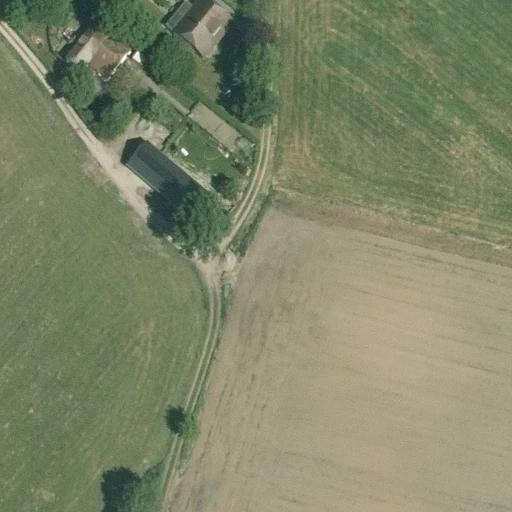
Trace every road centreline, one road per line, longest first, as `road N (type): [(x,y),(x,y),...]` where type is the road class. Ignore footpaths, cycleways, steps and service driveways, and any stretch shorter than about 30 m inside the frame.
road 1 (track): [(156,511),(213,332),(212,289),(0,24)]
road 2 (track): [(267,0),(261,166),(241,212),(199,264)]
